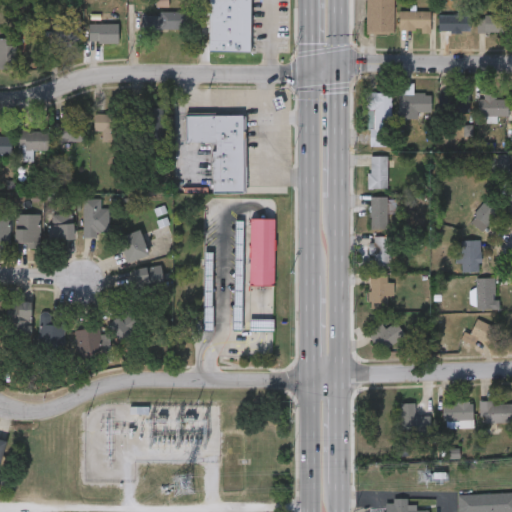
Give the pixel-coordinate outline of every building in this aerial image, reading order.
[(249,0),(249,52),(208,52),(208,0),(249,0)] [(393,0),(393,32),(366,32),(366,0),(393,0)] [(428,8),(428,29),(397,29),(397,8),(428,8)] [(188,29),(144,29),(144,12),(188,12),(188,29)] [(469,12),(469,31),(437,31),(437,12),(469,12)] [(476,29),(476,12),(508,12),(508,29),(476,29)] [(53,43),(53,23),(79,23),(79,43),(53,43)] [(88,42),(88,23),(118,23),(118,42),(88,42)] [(0,68),(0,38),(16,38),(16,68),(0,68)] [(430,91),(430,109),(417,109),(417,117),(397,117),(397,81),(411,81),(411,91),(430,91)] [(390,144),(367,144),(366,90),(390,90),(390,144)] [(477,113),(477,93),(507,93),(507,113),(477,113)] [(102,130),(94,130),(94,112),(120,112),(120,140),(102,140),(102,130)] [(185,142),(185,115),(242,115),(243,192),(212,192),(212,142),(185,142)] [(54,140),(54,121),(85,121),(85,140),(54,140)] [(33,157),(21,157),(21,130),(49,130),(49,149),(33,149),(33,157)] [(0,132),(11,132),(11,153),(0,153),(0,132)] [(386,154),(385,185),(368,185),(368,153),(386,154)] [(484,224),(471,212),(488,192),(501,204),(484,224)] [(389,227),(369,227),(369,195),(389,195),(389,227)] [(108,207),(108,235),(84,235),(84,198),(101,198),(101,207),(108,207)] [(0,213),(10,213),(9,242),(0,242),(0,213)] [(40,213),(40,245),(16,245),(16,213),(40,213)] [(51,214),(73,214),(73,239),(51,239),(51,214)] [(274,218),(274,286),(249,286),(249,218),(274,218)] [(232,328),(234,220),(242,221),(241,328),(232,328)] [(148,255),(126,262),(118,237),(140,229),(148,255)] [(369,265),(369,235),(389,235),(389,265),(369,265)] [(457,238),(480,238),(480,269),(457,269),(457,238)] [(203,328),(203,252),(212,252),(212,328),(203,328)] [(130,269),(161,265),(165,290),(133,295),(130,269)] [(386,306),(368,306),(368,272),(386,272),(386,306)] [(474,276),(493,276),(493,297),(496,297),(496,308),(474,308),(474,276)] [(263,310),(274,310),(274,292),(263,292),(263,310)] [(31,334),(7,334),(7,302),(31,302),(31,334)] [(63,354),(40,354),(40,312),(50,312),(50,321),(63,321),(63,354)] [(248,331),(248,317),(273,317),(273,331),(248,331)] [(464,329),(470,332),(476,319),(498,328),(491,345),(475,338),(472,343),(460,338),(464,329)] [(368,332),(381,322),(385,327),(394,321),(403,333),(381,349),(368,332)] [(75,328),(100,327),(101,333),(111,332),(113,360),(84,363),(83,350),(77,351),(75,328)] [(471,399),(471,418),(442,418),(442,399),(471,399)] [(511,419),(479,419),(479,399),(511,399),(511,419)] [(415,400),(415,429),(399,429),(399,401),(415,400)] [(8,441),(0,439),(0,465),(3,466),(8,441)] [(511,511),(456,511),(456,494),(511,492),(511,511)] [(428,510),(428,511),(384,511),(384,498),(407,498),(407,503),(415,503),(415,510),(428,510)]
